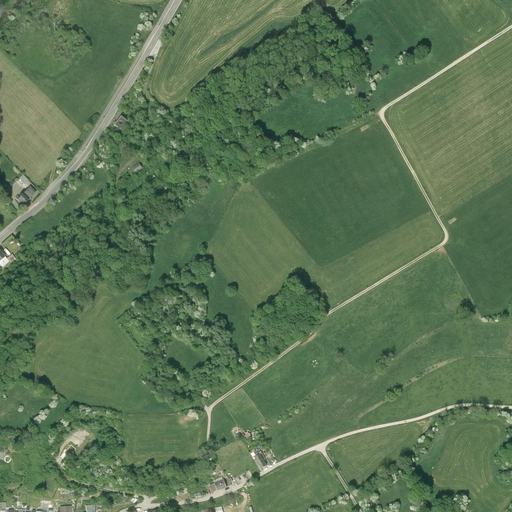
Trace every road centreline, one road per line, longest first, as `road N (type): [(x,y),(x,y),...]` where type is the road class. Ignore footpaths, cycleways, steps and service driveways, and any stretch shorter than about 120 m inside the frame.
road 1 (track): [(209,409),(333,311),(443,244),(445,233),(381,112),(511,26)]
road 2 (tertiary): [(0,239),(79,162),(178,0)]
road 3 (track): [(282,462),(445,408),(511,407)]
road 4 (residential): [(125,511),(216,496),(282,462)]
road 5 (track): [(146,507),(205,466),(209,409)]
road 6 (track): [(147,501),(61,475),(63,443)]
